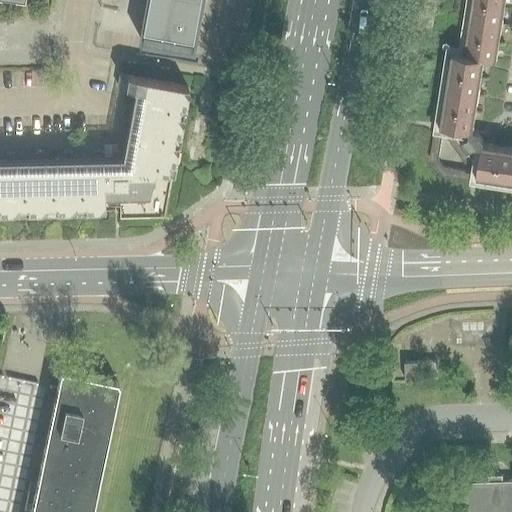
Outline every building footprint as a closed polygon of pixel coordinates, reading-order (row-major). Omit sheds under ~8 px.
[(143,44),(146,45),(195,54),(198,35),(204,0),(150,0),(146,26),(143,44)] [(448,76),(444,102),(438,102),(437,110),(443,111),(441,124),(435,123),(430,159),(442,176),(478,181),(479,176),(491,178),(491,184),(499,185),(500,179),(511,181),(511,148),(483,143),(484,139),(480,134),(478,130),(473,130),(484,60),(496,62),(505,0),(466,0),(466,5),(472,6),(467,33),(461,32),(460,41),(466,42),(464,54),(452,52),(450,67),(444,66),(442,75),(448,76)] [(0,210),(17,210),(17,205),(26,205),(26,212),(27,212),(27,210),(45,209),(45,204),(55,204),(55,211),(56,211),(56,209),(74,208),(74,203),(83,203),(84,211),(85,210),(85,208),(102,208),(102,210),(115,210),(114,204),(119,204),(119,216),(163,215),(171,171),(166,170),(168,160),(175,162),(176,161),(173,160),(176,142),(172,141),(173,132),(181,133),(181,132),(178,132),(182,114),(177,113),(179,104),(186,105),(186,104),(184,103),(187,86),(120,73),(117,85),(141,89),(138,107),(125,104),(124,112),(136,114),(130,151),(125,150),(107,151),(101,151),(101,150),(93,150),(93,163),(72,164),(72,151),(64,151),(64,164),(44,165),(43,151),(35,152),(35,165),(15,165),(14,152),(6,152),(7,166),(0,165),(0,210)] [(405,362),(405,381),(422,380),(422,379),(421,361),(405,362)] [(427,361),(427,362),(428,378),(438,377),(437,361),(427,361)] [(89,511),(90,510),(91,510),(91,509),(90,509),(94,494),(94,493),(97,478),(98,477),(97,477),(100,463),(101,463),(101,462),(100,462),(103,447),(104,447),(104,446),(107,431),(108,431),(107,430),(110,416),(111,416),(111,415),(110,415),(113,400),(114,400),(114,399),(113,399),(117,384),(118,385),(118,383),(116,383),(117,381),(114,380),(114,381),(94,377),(94,376),(59,369),(58,371),(61,371),(60,372),(60,371),(60,372),(60,373),(57,387),(56,387),(56,388),(57,388),(54,403),(53,403),(53,404),(54,404),(50,419),(50,418),(50,419),(50,420),(47,434),(46,435),(47,435),(44,450),(43,450),(43,451),(44,451),(41,466),(40,465),(40,466),(40,467),(37,481),(36,482),(37,482),(34,497),(33,497),(33,498),(34,498),(30,511),(89,511)] [(511,511),(511,480),(502,480),(502,475),(489,476),(489,481),(462,482),(462,511),(511,511)]
